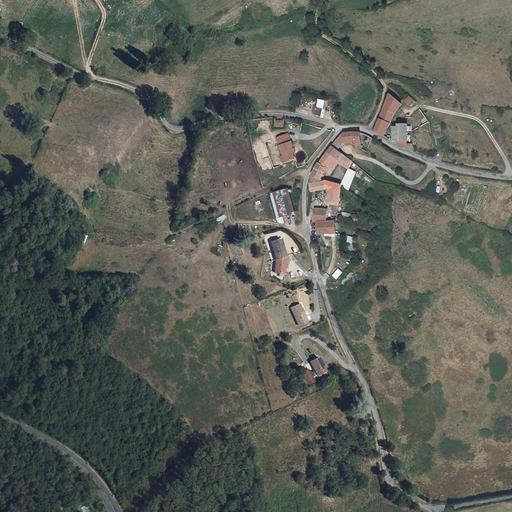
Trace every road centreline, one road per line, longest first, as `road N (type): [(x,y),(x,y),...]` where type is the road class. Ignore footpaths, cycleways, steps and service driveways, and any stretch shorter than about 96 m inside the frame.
road 1 (unclassified): [(433,511),(387,476),(368,393),(316,272),(305,228),(306,173),(337,129),(356,126),(429,162),(511,176)]
road 2 (track): [(0,33),(131,87),(176,128),(261,111),(337,129)]
road 3 (track): [(323,0),(319,32),(380,79),(365,130)]
road 4 (tertiary): [(115,511),(87,469),(0,415)]
